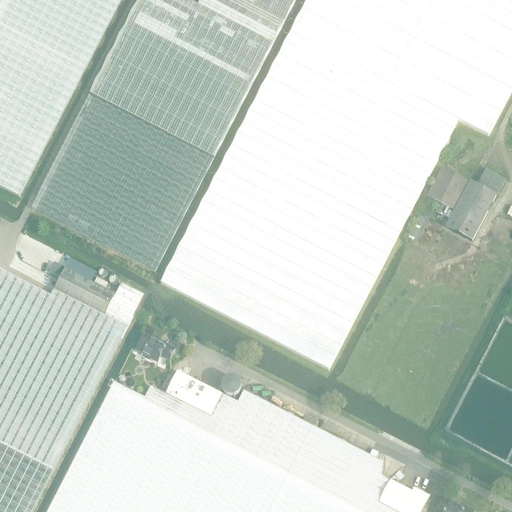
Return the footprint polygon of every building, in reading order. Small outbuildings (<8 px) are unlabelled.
[(0,0),(0,188),(18,198),(121,0),(0,0)] [(194,197),(273,45),(198,6),(186,0),(139,0),(87,101),(58,157),(47,178),(33,210),(54,220),(96,242),(94,245),(100,248),(102,245),(118,254),(155,273),(194,197)] [(329,372),(363,304),(458,122),(489,137),(511,91),(511,4),(503,0),(307,0),(281,52),(210,189),(160,284),(329,372)] [(294,5),(295,0),(201,0),(198,6),(273,45),(294,5)] [(427,197),(438,203),(435,209),(426,205),(407,240),(416,245),(430,217),(446,226),(445,227),(473,242),(506,181),(486,170),(478,186),(469,181),(468,184),(442,170),(427,197)] [(30,266),(47,272),(56,248),(39,242),(30,266)] [(65,269),(56,288),(129,326),(144,296),(121,284),(116,294),(65,269)] [(0,270),(0,511),(32,511),(38,502),(56,466),(105,371),(127,329),(54,291),(51,297),(0,271),(0,270)] [(169,361),(175,349),(166,344),(165,346),(144,335),(136,351),(157,362),(160,356),(169,361)] [(151,387),(145,398),(365,511),(422,511),(430,497),(414,489),(412,492),(390,482),(381,477),(384,464),(314,428),(244,392),(238,403),(178,372),(166,395),(151,387)] [(365,511),(145,398),(114,383),(61,487),(47,511),(365,511)] [(306,415),(303,422),(316,428),(319,422),(306,415)] [(473,511),(474,511),(464,507),(463,509),(442,499),(435,511),(473,511)]
